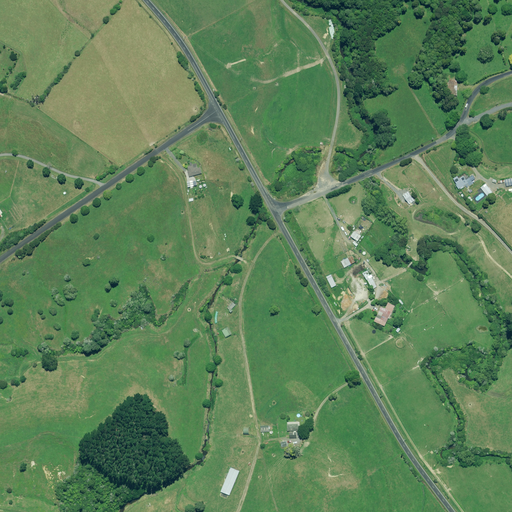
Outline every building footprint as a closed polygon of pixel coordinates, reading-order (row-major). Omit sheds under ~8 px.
[(457,96),(457,80),(449,80),(449,96),(457,96)] [(196,164),(192,165),(191,162),(190,163),(190,166),(187,167),(189,177),(202,174),(200,167),(197,168),(196,164)] [(471,181),(475,179),(473,175),(465,179),(464,176),(459,179),(457,176),(453,178),(459,189),(466,186),(466,187),(473,184),(471,181)] [(506,186),(511,185),(511,178),(504,180),(504,182),(502,182),(502,180),(500,181),(501,183),(505,182),(506,186)] [(489,196),(493,193),(485,184),(480,188),(487,196),(488,197),(489,196)] [(409,204),(414,201),(408,192),(403,195),(409,204)] [(358,241),(361,236),(354,231),(351,236),(358,241)] [(344,268),(355,262),(352,256),(340,262),(344,268)] [(368,273),(367,271),(362,273),(363,275),(364,275),(366,280),(367,280),(372,289),(377,287),(372,277),(371,275),(369,276),(368,273)] [(231,310),(235,305),(232,302),(227,308),(229,311),(231,313),(232,311),(231,310)] [(385,327),(395,306),(388,303),(385,309),(381,307),(374,321),(385,327)] [(225,338),(231,334),(228,328),(222,331),(225,338)] [(298,424),(292,424),(292,422),(290,423),(290,424),(287,424),(288,431),(293,431),(293,432),(299,431),(299,426),(298,426),(298,424)] [(229,496),(239,471),(230,468),(220,493),(229,496)]
